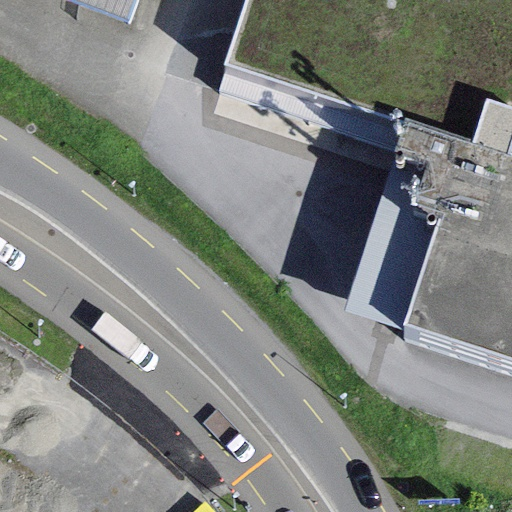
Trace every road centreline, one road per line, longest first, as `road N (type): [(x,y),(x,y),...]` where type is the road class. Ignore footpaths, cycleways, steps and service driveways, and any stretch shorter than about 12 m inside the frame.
road 1 (primary): [(375,511),(319,434),(161,261),(0,154)]
road 2 (primary): [(0,251),(77,303),(228,429),(289,511)]
